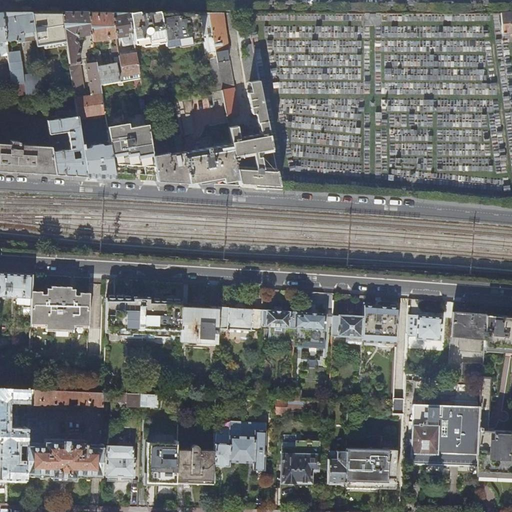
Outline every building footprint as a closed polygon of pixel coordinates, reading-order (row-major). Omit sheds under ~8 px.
[(511,12),(501,13),(502,33),(511,32),(511,12)] [(34,31),(31,13),(17,13),(1,13),(5,41),(15,40),(15,41),(16,41),(16,42),(26,41),(25,38),(23,38),(23,33),(34,31)] [(65,43),(61,13),(48,13),(31,13),(34,31),(35,40),(36,48),(65,43)] [(91,35),(87,13),(75,13),(71,13),(61,13),(65,43),(77,116),(77,118),(84,117),(105,114),(100,85),(97,67),(95,60),(86,61),(91,95),(80,97),(83,91),(79,65),(80,65),(77,43),(85,41),(84,36),(91,35)] [(102,13),(87,13),(91,35),(92,42),(115,38),(111,13),(102,13)] [(120,13),(111,13),(115,38),(120,37),(121,46),(133,44),(128,13),(120,13)] [(133,44),(133,45),(141,44),(141,48),(163,43),(158,13),(142,13),(128,13),(133,44)] [(186,13),(158,13),(163,43),(164,49),(177,47),(183,46),(184,46),(191,45),(190,43),(201,41),(197,13),(186,13)] [(215,58),(207,14),(204,14),(197,13),(201,41),(205,60),(215,58)] [(233,86),(220,14),(207,14),(215,58),(221,88),(233,86)] [(35,40),(34,31),(23,33),(23,38),(25,38),(26,41),(26,42),(35,40)] [(18,47),(6,49),(7,51),(7,56),(11,82),(13,96),(43,92),(40,74),(22,76),(20,57),(29,56),(27,44),(18,45),(18,47)] [(248,83),(259,80),(251,44),(245,46),(247,55),(242,57),(248,83)] [(122,81),(139,78),(135,53),(118,56),(122,81)] [(100,85),(118,82),(115,64),(97,67),(100,85)] [(273,151),(259,80),(248,83),(249,90),(246,90),(247,92),(246,93),(251,114),(253,113),(253,114),(254,114),(256,122),(257,122),(259,133),(238,137),(236,126),(228,127),(231,144),(234,159),(236,158),(236,157),(251,154),(253,167),(235,166),(237,177),(239,186),(260,187),(280,188),(276,168),(271,168),(261,167),(259,155),(261,153),(268,151),(273,151)] [(238,116),(233,86),(221,88),(221,90),(224,103),(226,118),(238,116)] [(213,105),(224,103),(221,90),(211,91),(212,95),(213,105)] [(174,102),(180,136),(193,131),(190,114),(192,107),(191,99),(174,102)] [(69,148),(52,151),(56,174),(70,175),(86,176),(80,137),(78,126),(77,118),(77,116),(47,120),(49,133),(53,133),(66,131),(69,148)] [(77,118),(78,126),(85,125),(84,117),(77,118)] [(156,176),(152,155),(147,124),(128,127),(127,123),(107,126),(108,133),(115,173),(125,173),(126,163),(143,165),(145,175),(156,176)] [(97,177),(116,178),(115,173),(108,133),(80,137),(86,176),(97,177)] [(0,170),(32,173),(56,174),(52,151),(51,147),(18,144),(18,142),(17,141),(10,140),(9,144),(0,143),(0,170)] [(222,180),(237,177),(235,166),(234,159),(231,144),(183,152),(188,183),(221,177),(222,180)] [(276,168),(273,151),(268,151),(271,168),(276,168)] [(178,182),(188,183),(183,152),(168,154),(168,153),(152,155),(156,176),(157,181),(178,182)] [(16,273),(0,272),(0,295),(1,296),(1,298),(4,298),(5,296),(20,297),(21,299),(24,300),(24,297),(31,297),(31,290),(31,274),(16,273)] [(31,290),(31,297),(30,323),(46,324),(46,331),(73,332),(74,325),(88,325),(89,293),(80,292),(80,295),(75,294),(75,288),(70,288),(70,286),(67,286),(54,285),(51,285),(51,288),(47,288),(47,294),(41,293),(41,291),(31,290)] [(130,299),(105,298),(104,335),(122,335),(122,339),(141,339),(154,339),(154,337),(179,337),(180,306),(180,301),(151,300),(151,296),(141,296),(130,296),(130,299)] [(379,306),(362,305),(362,315),(360,337),(360,340),(394,342),(396,307),(379,306)] [(180,306),(179,337),(179,341),(216,342),(216,328),(218,307),(198,306),(180,306)] [(240,308),(218,307),(216,328),(259,330),(261,309),(240,308)] [(275,310),(261,309),(259,330),(260,335),(265,335),(265,326),(270,327),(270,330),(274,330),(274,327),(277,327),(287,328),(288,311),(275,310)] [(466,312),(452,311),(450,336),(484,339),(486,314),(466,312)] [(300,313),(294,313),(293,328),(292,345),(301,346),(301,342),(323,344),(325,313),(311,312),(300,312),(300,313)] [(360,337),(362,315),(347,315),(337,314),(337,316),(331,315),(330,336),(360,337)] [(511,348),(511,315),(504,315),(486,314),(484,339),(484,347),(511,348)] [(417,316),(408,316),(406,336),(415,337),(415,338),(440,340),(442,317),(427,316),(417,315),(417,316)] [(461,376),(482,378),(482,377),(483,364),(462,362),(461,376)] [(496,472),(511,472),(511,432),(488,431),(491,377),(482,377),(482,378),(480,414),(477,471),(496,472)] [(476,384),(456,384),(456,404),(475,405),(476,384)] [(28,403),(28,389),(0,387),(0,428),(6,428),(7,402),(10,399),(25,400),(25,403),(28,403)] [(103,392),(28,389),(28,403),(28,404),(103,406),(103,400),(103,392)] [(291,400),(299,401),(300,390),(291,389),(291,392),(291,400)] [(140,394),(103,392),(103,400),(124,401),(124,397),(126,397),(126,404),(140,405),(140,394)] [(156,394),(140,394),(140,405),(140,406),(156,406),(156,394)] [(275,399),(275,413),(286,413),(286,405),(286,400),(284,400),(275,399)] [(443,465),(477,466),(478,440),(480,407),(410,404),(408,463),(443,465)] [(27,418),(27,429),(27,439),(30,439),(30,434),(37,434),(39,432),(39,428),(39,427),(38,427),(36,427),(36,419),(27,418)] [(229,428),(214,428),(214,450),(213,465),(220,465),(228,466),(228,461),(252,462),(252,466),(256,467),(263,467),(264,430),(254,430),(254,421),(229,421),(229,428)] [(281,446),(281,453),(316,454),(319,454),(319,428),(295,427),(294,447),(281,446)] [(27,429),(6,428),(0,428),(0,478),(26,479),(26,473),(26,461),(17,461),(17,442),(20,442),(27,442),(27,439),(27,429)] [(74,475),(101,476),(101,456),(102,445),(84,444),(84,441),(72,440),(72,438),(64,438),(64,440),(44,439),(44,443),(27,442),(26,456),(26,461),(26,473),(52,474),(52,477),(58,478),(59,479),(61,481),(63,481),(65,481),(67,479),(68,478),(74,478),(74,475)] [(344,482),(344,483),(367,484),(393,484),(394,448),(381,448),(381,439),(358,438),(358,447),(345,447),(345,450),(344,467),(344,482)] [(176,449),(176,440),(173,439),(173,442),(147,441),(145,481),(160,482),(175,482),(176,449)] [(176,449),(175,482),(193,483),(213,484),(213,465),(214,450),(199,449),(199,446),(196,444),(193,444),(191,447),(190,450),(176,449)] [(132,446),(107,445),(107,456),(106,456),(105,475),(120,476),(133,476),(134,457),(132,457),(132,446)] [(344,467),(345,450),(335,450),(335,458),(327,458),(327,469),(326,483),(335,483),(337,483),(337,482),(344,482),(344,467)] [(335,450),(327,450),(327,458),(335,458),(335,450)] [(316,454),(281,453),(280,481),(295,482),(310,482),(310,470),(316,470),(316,454)]
